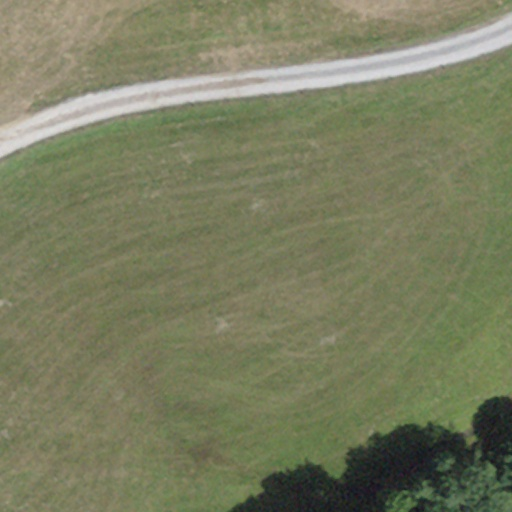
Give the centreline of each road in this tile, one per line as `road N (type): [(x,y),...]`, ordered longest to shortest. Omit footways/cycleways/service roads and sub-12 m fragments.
road 1 (track): [(0,459),(175,471),(329,500),(388,488),(511,424)]
road 2 (track): [(0,137),(149,90),(446,49),(511,19)]
